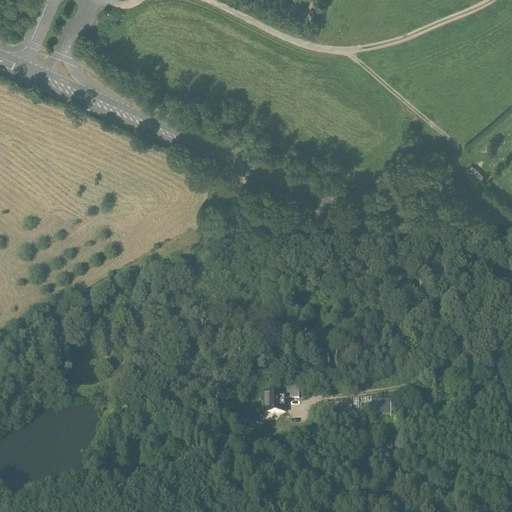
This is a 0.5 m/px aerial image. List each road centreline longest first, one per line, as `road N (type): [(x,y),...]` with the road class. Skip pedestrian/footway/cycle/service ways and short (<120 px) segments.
road 1 (secondary): [(0,60),(511,287)]
road 2 (track): [(511,342),(37,401)]
road 3 (track): [(203,0),(296,42),(345,51),(491,0)]
road 4 (track): [(345,51),(511,197)]
